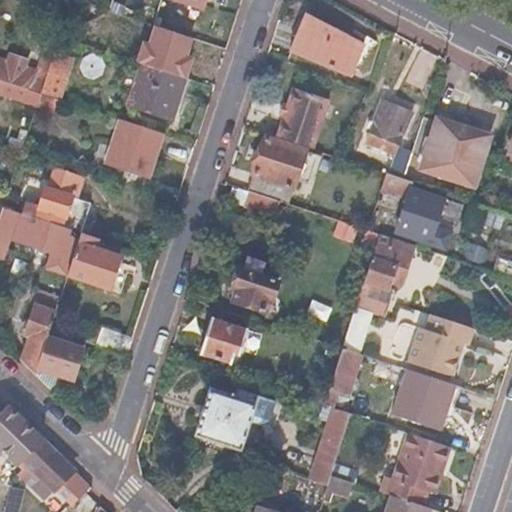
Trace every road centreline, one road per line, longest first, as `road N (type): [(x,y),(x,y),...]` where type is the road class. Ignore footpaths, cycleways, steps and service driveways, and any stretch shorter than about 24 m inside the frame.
road 1 (residential): [(262,0),(119,440),(101,467)]
road 2 (residential): [(101,467),(0,375)]
